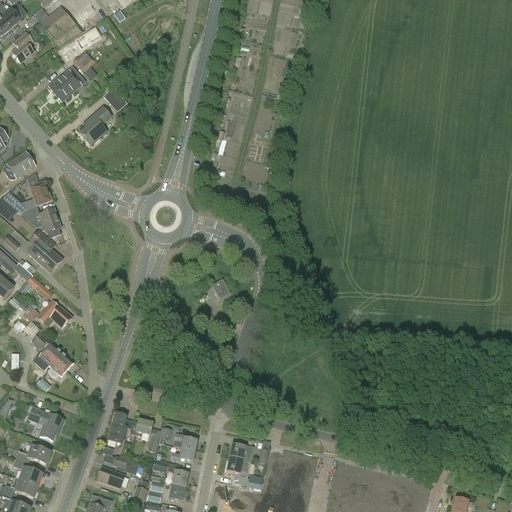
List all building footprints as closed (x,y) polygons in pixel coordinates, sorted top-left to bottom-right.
[(43,9),(57,0),(39,0),(38,1),(43,9)] [(69,21),(60,9),(62,8),(58,3),(55,6),(54,5),(44,13),(47,17),(47,18),(47,19),(39,25),(45,33),(58,50),(75,40),(88,31),(91,29),(95,26),(91,22),(88,24),(83,18),(89,13),(87,12),(86,13),(85,12),(81,16),(79,13),(69,21)] [(0,18),(9,11),(6,7),(3,9),(0,6),(0,5),(0,18)] [(10,10),(9,11),(0,18),(0,36),(2,37),(17,24),(13,20),(16,17),(10,10)] [(121,24),(127,21),(122,12),(116,16),(121,24)] [(25,35),(12,46),(16,50),(11,55),(20,67),(34,55),(26,46),(31,42),(25,35)] [(73,64),(83,75),(95,64),(85,53),(80,48),(73,55),(77,60),(73,64)] [(147,62),(143,55),(142,55),(134,60),(139,66),(141,65),(142,66),(147,62)] [(76,77),(73,80),(67,73),(47,90),(59,105),(83,85),(76,77)] [(125,106),(120,100),(109,110),(114,116),(125,106)] [(103,109),(102,110),(82,127),(85,130),(79,136),(82,140),(90,149),(106,136),(100,129),(112,119),(103,109)] [(25,155),(13,163),(12,162),(6,167),(4,169),(3,173),(9,182),(13,182),(15,181),(22,176),(23,177),(34,169),(25,155)] [(29,190),(33,201),(21,205),(9,195),(3,201),(21,217),(36,211),(39,218),(40,217),(36,209),(51,203),(44,184),(29,190)] [(0,205),(0,215),(3,218),(11,208),(3,202),(0,205)] [(53,212),(40,217),(39,218),(36,211),(21,217),(36,230),(40,229),(41,234),(44,233),(45,236),(47,236),(49,241),(60,237),(58,232),(60,231),(53,212)] [(56,270),(62,262),(47,249),(50,245),(39,234),(30,243),(35,248),(33,250),(56,270)] [(20,248),(8,238),(3,244),(15,254),(20,248)] [(56,270),(33,250),(27,257),(50,277),(56,270)] [(16,267),(7,259),(4,263),(13,271),(19,265),(18,265),(16,267)] [(19,265),(13,271),(27,283),(32,277),(25,271),(19,265)] [(32,278),(32,277),(27,283),(26,284),(47,303),(52,297),(32,278)] [(222,281),(211,288),(220,302),(230,296),(222,281)] [(3,283),(0,286),(0,300),(2,303),(13,291),(3,283)] [(59,311),(51,303),(37,320),(47,329),(52,324),(61,331),(71,321),(59,310),(59,311)] [(28,312),(23,317),(31,324),(38,315),(34,311),(30,309),(28,312)] [(24,332),(33,340),(41,331),(32,323),(24,332)] [(62,356),(49,345),(39,335),(31,344),(42,354),(38,359),(50,369),(62,356)] [(50,369),(50,370),(47,374),(55,381),(59,377),(61,379),(73,366),(62,356),(50,369)] [(43,379),(37,386),(47,394),(52,387),(43,379)] [(60,433),(63,424),(48,417),(47,418),(32,412),(28,422),(43,428),(39,439),(52,444),(56,432),(60,433)] [(116,414),(115,416),(108,443),(121,446),(126,430),(130,431),(131,431),(133,424),(125,422),(126,419),(125,419),(126,416),(116,414)] [(141,440),(142,436),(149,438),(152,426),(138,423),(137,426),(133,424),(131,431),(130,431),(129,437),(141,440)] [(172,432),(161,430),(159,440),(170,442),(172,432)] [(197,443),(183,440),(184,438),(175,436),(174,443),(182,445),(181,451),(194,454),(197,443)] [(154,455),(158,440),(149,438),(148,441),(150,441),(147,453),(154,455)] [(266,467),(270,445),(263,443),(261,451),(260,451),(258,465),(266,467)] [(31,448),(28,458),(18,454),(15,462),(28,467),(30,461),(45,467),(50,455),(40,452),(42,447),(35,444),(33,449),(31,448)] [(231,446),(228,460),(250,464),(253,451),(231,446)] [(181,451),(179,457),(171,455),(170,462),(178,464),(179,461),(192,464),(194,454),(181,451)] [(114,459),(104,456),(102,464),(112,467),(112,468),(125,471),(128,459),(120,457),(119,459),(115,458),(114,459)] [(250,464),(228,460),(226,474),(239,477),(238,480),(246,481),(250,464)] [(28,467),(15,462),(12,470),(22,473),(19,482),(37,489),(42,477),(26,471),(28,467)] [(302,473),(304,464),(291,462),(289,471),(302,473)] [(153,470),(166,473),(168,466),(155,463),(153,470)] [(366,472),(353,469),(347,494),(361,497),(366,472)] [(125,478),(102,470),(97,482),(120,491),(125,478)] [(144,504),(148,492),(146,492),(152,473),(144,471),(140,490),(136,489),(133,501),(144,504)] [(300,483),(302,473),(289,471),(287,480),(300,483)] [(379,475),(366,472),(361,497),(374,500),(379,475)] [(171,487),(185,490),(188,476),(174,473),(171,487)] [(262,478),(250,476),(248,489),(260,492),(262,478)] [(0,490),(0,494),(16,500),(17,496),(33,501),(37,489),(19,482),(15,480),(12,487),(11,487),(10,490),(5,488),(5,489),(1,488),(0,490)] [(298,492),(300,483),(287,480),(285,489),(298,492)] [(163,487),(151,484),(150,492),(162,495),(163,487)] [(417,503),(420,490),(394,485),(392,498),(417,503)] [(185,490),(171,487),(168,501),(182,504),(185,490)] [(296,501),(298,492),(285,489),(284,498),(296,501)] [(235,504),(237,495),(224,492),(222,501),(235,504)] [(29,511),(30,511),(14,505),(16,500),(0,494),(0,499),(1,500),(0,502),(0,503),(4,505),(1,511),(29,511)] [(161,496),(148,494),(147,502),(159,505),(161,496)] [(108,511),(111,504),(92,498),(87,511),(108,511)] [(393,511),(415,511),(417,503),(392,498),(389,511),(393,511)] [(228,511),(233,511),(235,504),(222,501),(220,510),(228,511)] [(454,501),(451,511),(465,511),(467,504),(454,501)]
